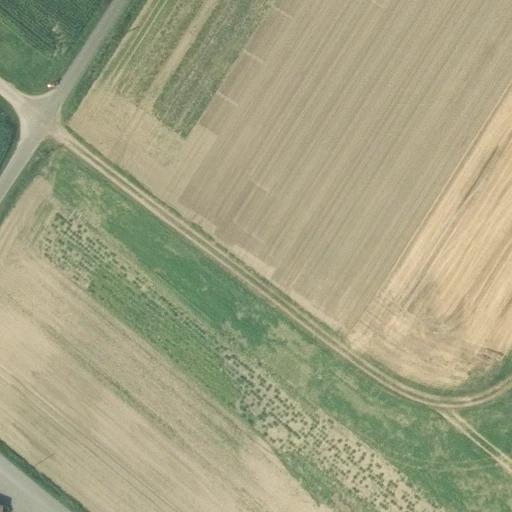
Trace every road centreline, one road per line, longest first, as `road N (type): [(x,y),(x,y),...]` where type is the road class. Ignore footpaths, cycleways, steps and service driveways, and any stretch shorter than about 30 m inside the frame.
road 1 (track): [(42,121),(398,388),(452,403),(511,380)]
road 2 (unclassified): [(120,0),(0,188)]
